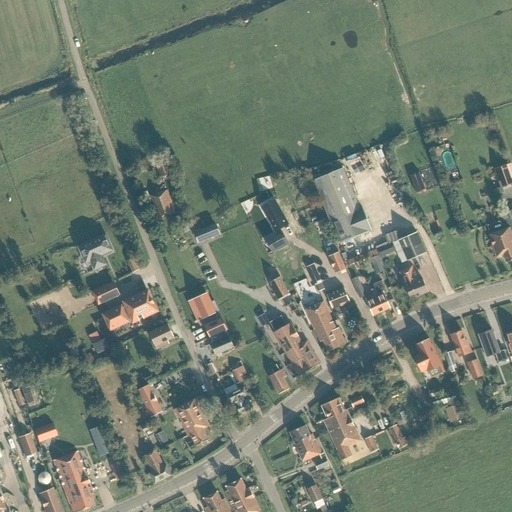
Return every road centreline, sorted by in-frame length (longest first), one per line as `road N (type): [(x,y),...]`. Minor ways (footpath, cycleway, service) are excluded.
road 1 (unclassified): [(243,441),(223,417),(166,291),(61,0)]
road 2 (tertiary): [(511,287),(385,335),(243,441)]
road 3 (tertiary): [(243,441),(114,511)]
